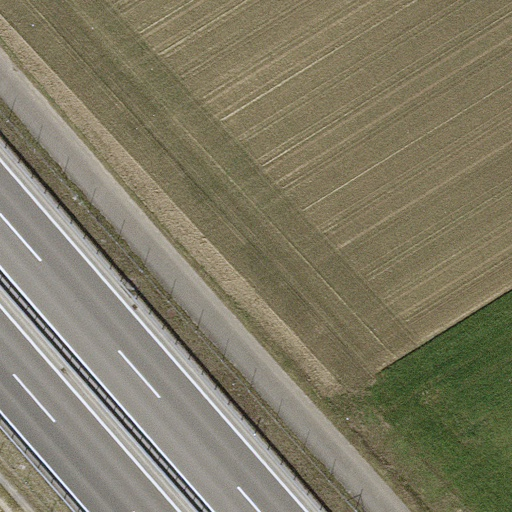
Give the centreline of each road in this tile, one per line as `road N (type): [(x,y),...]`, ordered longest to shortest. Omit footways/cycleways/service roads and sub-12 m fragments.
road 1 (track): [(0,76),(387,511)]
road 2 (trunk): [(263,511),(0,211)]
road 3 (trunk): [(0,354),(137,511)]
